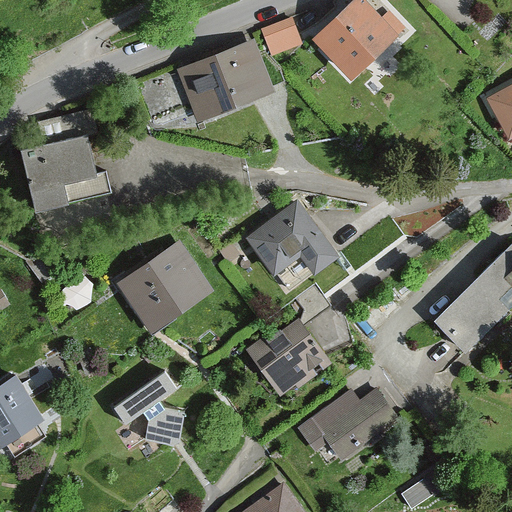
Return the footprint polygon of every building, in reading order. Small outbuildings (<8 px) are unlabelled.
[(359,82),(403,38),(364,0),(360,0),(318,42),(359,82)] [(299,25),(273,32),(282,51),(305,45),(299,25)] [(198,121),(276,92),(259,43),(180,72),(198,121)] [(511,89),(493,100),(511,133),(511,89)] [(101,194),(87,131),(25,145),(39,208),(101,194)] [(341,257),(299,202),(250,239),(279,277),(304,258),(317,275),(341,257)] [(391,220),(369,236),(376,245),(398,230),(391,220)] [(211,294),(179,245),(122,283),(154,331),(211,294)] [(511,279),(511,278),(511,277),(511,248),(438,322),(469,353),(511,311),(511,279)] [(348,295),(336,305),(346,317),(358,307),(348,295)] [(323,303),(252,354),(281,395),(352,344),(323,303)] [(146,413),(151,421),(151,440),(182,441),(183,412),(166,412),(161,404),(177,391),(164,374),(118,410),(130,425),(146,413)] [(14,379),(0,388),(0,439),(5,447),(43,420),(14,379)] [(352,392),(301,430),(314,447),(328,437),(344,458),(398,418),(377,391),(360,404),(352,392)] [(441,465),(403,492),(411,506),(452,480),(441,465)] [(303,511),(284,485),(247,511),(303,511)]
